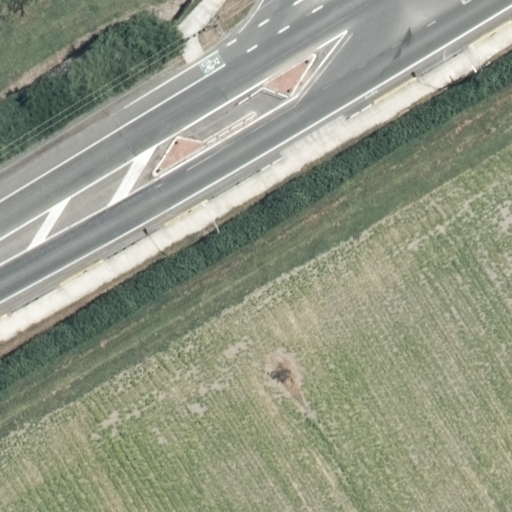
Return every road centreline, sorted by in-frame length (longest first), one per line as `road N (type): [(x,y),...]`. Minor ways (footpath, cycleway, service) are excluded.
road 1 (tertiary): [(434,16),(301,119),(0,281)]
road 2 (tertiary): [(0,219),(366,0)]
